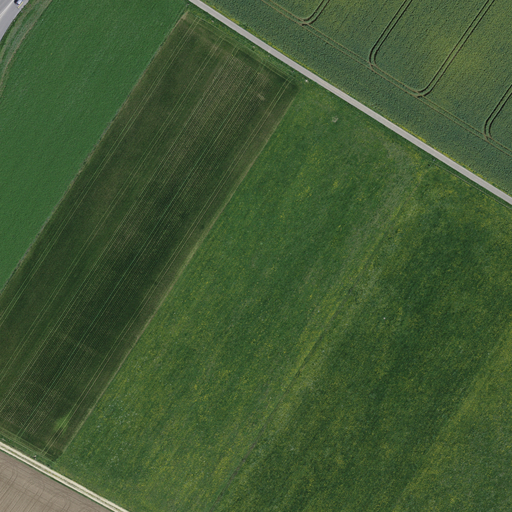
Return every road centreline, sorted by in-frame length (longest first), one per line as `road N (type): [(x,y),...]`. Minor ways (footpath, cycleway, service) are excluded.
road 1 (track): [(511,200),(194,0)]
road 2 (track): [(0,444),(124,511)]
